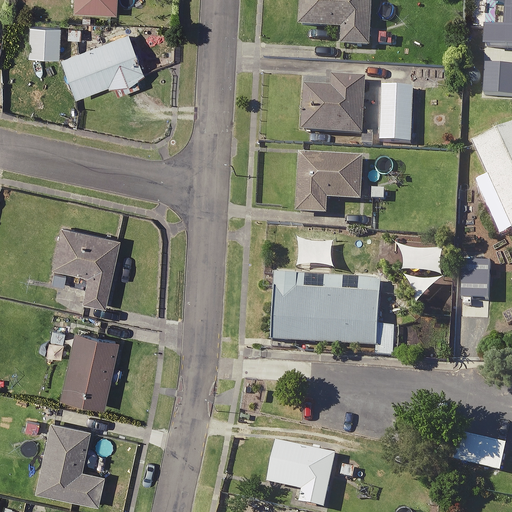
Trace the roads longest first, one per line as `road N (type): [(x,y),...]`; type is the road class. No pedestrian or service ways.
road 1 (residential): [(211,186),(202,371),(172,511)]
road 2 (residential): [(0,145),(211,186)]
road 3 (residential): [(222,0),(211,186)]
